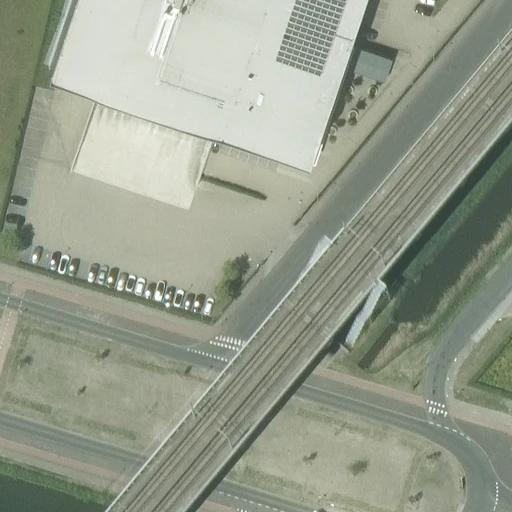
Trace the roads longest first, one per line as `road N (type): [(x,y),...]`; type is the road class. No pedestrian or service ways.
road 1 (unclassified): [(511,0),(205,363)]
road 2 (tertiary): [(0,419),(260,499)]
road 3 (tertiary): [(441,433),(205,363)]
road 4 (tertiary): [(205,363),(0,301)]
road 5 (unclassified): [(441,433),(437,365),(511,275)]
